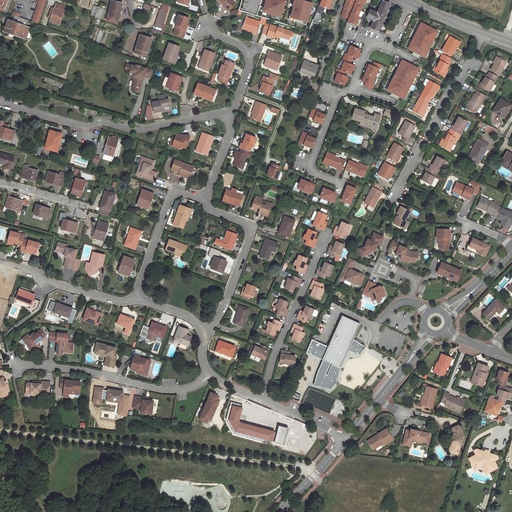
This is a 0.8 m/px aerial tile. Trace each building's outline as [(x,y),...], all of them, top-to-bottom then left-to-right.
[(38,24),(46,0),(45,0),(37,0),(37,3),(38,3),(32,22),(38,24)] [(217,0),(225,6),(225,5),(229,9),(235,3),(233,2),(231,0),(217,0)] [(285,1),(282,0),(265,0),(262,12),(280,17),(285,1)] [(312,4),(298,0),(294,0),(291,10),(292,11),(291,15),(290,15),(288,20),(306,25),(312,4)] [(321,0),(320,5),(324,7),(328,8),(330,0),(321,0)] [(346,0),(343,7),(345,7),(351,10),(353,6),(355,0),(346,0)] [(356,0),(355,0),(353,6),(360,9),(363,2),(356,0)] [(373,20),(370,27),(378,31),(383,19),(390,4),(380,0),(379,0),(379,3),(381,3),(377,12),(370,10),(366,17),(373,20)] [(117,23),(117,20),(121,4),(111,1),(107,20),(117,23)] [(56,3),(54,9),(51,17),(49,21),(59,25),(63,11),(66,12),(67,8),(56,3)] [(318,5),(316,12),(321,14),(324,7),(320,5),(318,5)] [(350,13),(357,16),(360,9),(353,6),(351,10),(350,13)] [(163,25),(167,11),(162,9),(159,9),(154,26),(162,28),(163,25)] [(321,14),(316,12),(313,20),(318,22),(321,14)] [(349,16),(348,18),(347,22),(355,25),(358,17),(357,16),(350,13),(349,16)] [(183,37),(186,29),(184,29),(186,25),(188,19),(178,15),(174,25),(176,26),(173,33),(183,37)] [(15,37),(16,35),(25,38),(29,28),(26,27),(28,21),(19,18),(14,16),(12,22),(7,20),(4,29),(2,28),(1,33),(13,37),(14,37),(15,37)] [(259,23),(259,22),(245,17),(242,28),(252,31),(251,32),(256,33),(259,23)] [(291,32),(265,23),(264,24),(264,27),(268,28),(266,35),(266,36),(274,38),(274,36),(276,37),(276,35),(280,36),(280,37),(285,38),(286,35),(290,37),(291,32)] [(437,31),(420,23),(417,30),(418,31),(413,41),(412,40),(407,48),(413,51),(424,57),(428,49),(427,48),(432,38),(433,39),(437,31)] [(139,36),(138,40),(139,40),(137,48),(134,47),(133,52),(145,56),(151,39),(139,36)] [(455,48),(459,41),(450,37),(442,51),(451,55),(455,48)] [(163,59),(172,62),(175,56),(179,47),(168,43),(163,59)] [(360,50),(350,46),(347,54),(345,53),(342,61),(343,62),(340,70),(345,71),(350,74),(352,69),(353,66),(353,65),(350,64),(353,56),(356,58),(358,54),(360,50)] [(204,50),(202,57),(203,57),(200,68),(208,71),(214,54),(204,50)] [(276,70),(281,56),(268,51),(267,55),(264,65),(276,70)] [(451,58),(443,54),(433,70),(443,76),(446,69),(449,63),(449,62),(451,58)] [(506,62),(497,57),(494,64),(490,70),(499,75),(506,62)] [(314,77),(318,66),(303,60),(299,72),(314,77)] [(409,64),(402,60),(398,68),(399,68),(395,76),(394,75),(386,90),(403,98),(407,90),(406,90),(413,76),(414,76),(418,68),(409,64)] [(233,64),(225,61),(224,63),(223,65),(222,64),(218,75),(219,75),(218,80),(223,82),(225,78),(228,79),(229,74),(228,74),(230,68),(231,69),(233,64)] [(151,78),(153,70),(126,64),(125,70),(130,71),(129,76),(133,77),(132,81),(134,82),(133,87),(135,87),(134,91),(139,92),(142,78),(143,79),(144,76),(151,78)] [(372,66),(368,64),(368,65),(367,68),(366,70),(363,77),(362,81),(365,82),(371,85),(378,68),(372,66)] [(345,71),(340,70),(337,68),(335,72),(337,73),(334,81),(343,85),(345,81),(347,77),(343,75),(345,71)] [(497,76),(489,72),(487,75),(486,75),(482,82),(480,86),(489,91),(497,76)] [(177,91),(181,77),(170,73),(165,87),(177,91)] [(278,76),(270,73),(268,78),(263,76),(261,81),(262,82),(261,85),(259,90),(269,94),(272,86),(271,85),(273,79),(274,80),(276,81),(278,76)] [(429,81),(421,96),(428,100),(430,97),(432,97),(435,90),(438,85),(429,81)] [(202,96),(212,99),(215,90),(197,83),(193,94),(202,97),(202,96)] [(485,96),(477,91),(475,94),(474,94),(470,100),(467,107),(476,112),(485,96)] [(428,100),(421,96),(415,105),(412,103),(409,109),(421,116),(424,111),(428,104),(426,104),(428,100)] [(161,110),(170,108),(168,99),(165,100),(159,101),(151,103),(153,112),(161,110)] [(505,110),(507,111),(510,105),(500,99),(493,111),(501,117),(505,110)] [(266,105),(256,101),(252,112),(253,112),(251,118),(260,121),(266,105)] [(146,121),(152,119),(149,105),(146,106),(144,113),(146,121)] [(320,113),(316,111),(317,110),(312,108),(308,116),(313,118),(312,120),(321,124),(323,119),(325,115),(320,113)] [(376,123),(378,123),(380,116),(374,114),(373,117),(363,114),(364,112),(354,109),(351,118),(360,121),(359,124),(374,129),(376,123)] [(394,112),(386,109),(384,115),(392,118),(394,112)] [(453,125),(450,129),(460,134),(467,122),(459,117),(454,126),(453,125)] [(0,136),(11,140),(14,131),(8,129),(1,127),(2,124),(3,122),(0,120),(0,136)] [(398,134),(404,137),(408,139),(411,133),(410,132),(413,125),(405,121),(398,134)] [(487,125),(484,131),(494,135),(497,129),(487,125)] [(460,134),(450,129),(448,133),(447,132),(443,139),(440,145),(449,150),(456,138),(458,139),(461,135),(460,134)] [(60,138),(61,134),(49,131),(45,148),(57,151),(58,145),(60,138)] [(206,146),(209,147),(213,136),(202,132),(195,151),(203,154),(206,146)] [(307,134),(302,132),(298,143),(312,148),(316,139),(311,137),(307,135),(307,134)] [(189,136),(185,135),(184,136),(179,134),(176,133),(175,136),(172,146),(181,149),(181,147),(185,149),(189,136)] [(241,143),(239,148),(240,148),(248,151),(249,152),(251,147),(252,147),(255,137),(246,134),(244,140),(242,143),(241,143)] [(113,156),(117,140),(108,137),(103,154),(104,154),(113,156)] [(488,145),(478,140),(474,147),(475,148),(469,159),(478,164),(488,145)] [(386,157),(395,162),(398,155),(403,148),(394,143),(386,157)] [(248,151),(240,148),(239,152),(236,150),(233,158),(235,159),(233,166),(242,169),(245,162),(244,161),(248,151)] [(511,171),(511,156),(510,156),(511,154),(506,151),(502,159),(506,161),(503,166),(511,171)] [(335,156),(327,152),(323,163),(341,170),(345,161),(334,157),(335,156)] [(0,163),(4,165),(7,165),(6,167),(11,169),(14,158),(0,153),(0,163)] [(431,164),(429,168),(436,173),(438,174),(445,161),(437,156),(433,165),(431,164)] [(150,166),(152,161),(142,157),(136,175),(153,180),(155,176),(149,174),(150,170),(151,167),(150,166)] [(185,174),(190,176),(193,167),(174,160),(171,169),(178,172),(179,170),(180,171),(180,172),(179,175),(183,176),(185,174)] [(359,164),(348,160),(345,169),(363,177),(367,166),(359,163),(359,164)] [(394,167),(385,162),(378,174),(387,180),(389,176),(394,167)] [(27,179),(30,180),(35,181),(37,171),(28,168),(29,166),(24,164),(20,176),(24,178),(27,179)] [(280,167),(271,164),(270,168),(269,167),(266,176),(276,180),(279,171),(280,167)] [(436,173),(429,168),(427,167),(424,172),(426,172),(421,180),(430,185),(436,174),(436,173)] [(61,186),(64,173),(60,172),(59,175),(48,171),(45,181),(61,186)] [(75,178),(75,180),(71,191),(71,193),(80,195),(83,186),(86,187),(88,182),(75,178)] [(308,182),(301,180),(297,188),(311,194),(315,185),(308,182)] [(481,184),(472,180),(471,184),(473,185),(476,186),(476,187),(479,189),(480,187),(481,184)] [(471,189),(456,182),(452,190),(462,194),(461,196),(469,199),(472,192),(473,189),(471,189)] [(356,189),(347,186),(345,191),(341,200),(350,204),(356,189)] [(381,192),(372,187),(363,203),(368,205),(372,208),(376,200),(381,192)] [(226,189),(223,199),(231,201),(230,203),(238,205),(243,192),(232,188),(231,191),(226,189)] [(331,192),(323,189),(320,197),(333,202),(336,194),(331,192)] [(143,204),(148,206),(150,199),(151,199),(153,194),(142,190),(136,205),(142,207),(143,204)] [(110,210),(115,194),(105,191),(100,208),(110,210)] [(267,216),(271,204),(266,202),(265,206),(260,204),(262,198),(255,196),(251,208),(255,210),(257,207),(259,208),(258,213),(267,216)] [(19,211),(22,202),(19,201),(19,200),(8,197),(5,207),(19,211)] [(497,217),(501,208),(497,206),(498,205),(481,197),(478,205),(487,209),(486,211),(493,215),(493,217),(496,218),(497,217)] [(377,201),(376,200),(372,208),(368,205),(366,208),(371,211),(377,201)] [(48,218),(50,209),(36,205),(33,214),(48,218)] [(191,209),(181,206),(178,215),(176,214),(173,224),(182,228),(186,217),(187,218),(191,209)] [(397,213),(398,213),(399,214),(396,220),(395,219),(392,223),(402,228),(404,225),(406,226),(408,222),(404,220),(409,212),(400,207),(397,213)] [(110,210),(100,208),(98,214),(108,217),(110,210)] [(511,221),(511,213),(501,208),(497,217),(502,219),(500,224),(509,228),(511,221)] [(74,232),(77,223),(67,220),(63,219),(64,218),(66,217),(65,213),(60,212),(58,220),(62,221),(60,229),(74,232)] [(312,225),(321,229),(323,230),(324,228),(325,226),(324,224),(323,223),(324,221),(326,215),(318,212),(312,225)] [(292,228),(294,221),(294,220),(285,217),(282,226),(281,225),(278,233),(288,237),(292,228)] [(98,221),(96,229),(93,237),(93,238),(103,241),(108,224),(98,221)] [(334,229),(334,230),(333,232),(333,234),(340,238),(342,234),(345,235),(349,225),(341,222),(339,228),(338,229),(336,228),(334,229)] [(136,239),(139,231),(130,228),(124,245),(134,249),(138,240),(136,239)] [(310,246),(313,247),(314,244),(314,243),(314,241),(312,240),(313,238),(315,233),(308,229),(303,239),(306,240),(305,244),(310,246)] [(449,249),(449,230),(437,229),(437,239),(438,239),(438,244),(440,244),(440,249),(449,249)] [(21,245),(23,239),(23,238),(18,237),(19,234),(10,231),(8,240),(14,242),(14,243),(21,245)] [(231,249),(237,235),(227,231),(223,241),(216,238),(214,243),(231,249)] [(377,243),(379,245),(383,237),(373,233),(370,240),(367,239),(364,247),(361,248),(363,252),(366,253),(371,252),(371,250),(372,248),(374,248),(377,243)] [(472,238),(469,246),(478,250),(477,252),(485,256),(489,246),(472,238)] [(21,245),(20,250),(25,252),(25,250),(32,252),(36,253),(39,243),(23,239),(21,245)] [(277,243),(265,239),(259,256),(267,259),(270,250),(274,252),(277,243)] [(165,249),(175,252),(183,256),(186,246),(168,240),(165,249)] [(328,250),(327,253),(329,254),(335,257),(337,253),(339,254),(344,244),(336,241),(333,247),(332,249),(331,248),(329,249),(328,250)] [(400,244),(393,241),(390,248),(397,251),(395,254),(402,257),(404,258),(403,260),(408,262),(409,261),(414,261),(417,259),(417,256),(415,254),(412,254),(407,252),(408,250),(405,249),(406,248),(399,245),(400,244)] [(56,250),(62,252),(62,251),(65,252),(64,253),(64,256),(66,257),(64,267),(71,269),(74,258),(76,250),(66,248),(67,245),(57,243),(56,250)] [(478,250),(469,246),(468,245),(466,249),(484,257),(485,256),(477,252),(478,250)] [(214,257),(218,258),(221,251),(210,248),(209,252),(215,254),(214,257)] [(89,276),(97,271),(95,269),(97,268),(102,265),(104,255),(92,252),(90,263),(86,262),(85,268),(89,276)] [(303,266),(304,264),(306,258),(298,255),(294,265),(297,266),(295,270),(303,273),(305,270),(305,269),(305,267),(303,266)] [(131,268),(134,260),(123,256),(118,272),(127,276),(130,268),(131,268)] [(223,271),(226,261),(218,258),(214,257),(214,258),(210,267),(215,269),(223,271)] [(80,260),(74,258),(71,269),(77,270),(80,260)] [(352,264),(346,261),(344,264),(338,278),(343,280),(344,278),(354,283),(355,282),(359,284),(363,276),(363,274),(359,272),(359,273),(350,269),(352,264)] [(324,262),(322,268),(321,270),(319,269),(317,270),(317,271),(316,275),(323,278),(325,274),(328,275),(332,266),(324,262)] [(457,281),(461,270),(441,262),(437,272),(457,281)] [(292,292),(294,286),(295,284),(297,285),(299,284),(299,283),(301,279),(292,276),(291,280),(288,279),(284,288),(292,292)] [(311,284),(311,285),(312,287),(313,288),(312,290),(310,295),(318,299),(322,289),(319,288),(321,284),(313,280),(311,284)] [(375,283),(368,280),(362,293),(364,294),(365,293),(368,292),(370,297),(371,300),(374,299),(375,299),(376,301),(381,299),(380,298),(381,297),(385,295),(382,287),(379,285),(376,286),(373,287),(375,283)] [(252,296),(255,287),(247,284),(245,288),(243,287),(240,295),(248,298),(249,295),(252,296)] [(28,293),(19,289),(15,299),(31,305),(34,295),(29,293),(28,293)] [(278,309),(276,314),(280,315),(284,317),(286,314),(287,312),(286,310),(284,310),(285,308),(287,302),(279,299),(275,308),(278,309)] [(483,314),(488,319),(496,311),(501,315),(502,315),(506,311),(506,310),(504,308),(496,300),(483,314)] [(71,309),(56,303),(53,312),(68,317),(71,309)] [(242,326),(248,309),(239,306),(236,313),(237,313),(234,323),(242,326)] [(305,306),(303,312),(302,313),(300,312),(299,313),(297,316),(296,318),(304,322),(306,318),(309,319),(311,315),(313,309),(305,306)] [(97,325),(101,314),(87,308),(83,320),(97,325)] [(130,329),(134,320),(120,314),(116,324),(130,329)] [(327,346),(311,339),(305,352),(322,360),(316,373),(313,385),(330,390),(333,387),(333,386),(336,381),(325,374),(330,363),(331,364),(340,368),(348,350),(354,353),(360,354),(361,352),(363,349),(364,346),(353,339),(359,324),(341,316),(327,346)] [(273,335),(275,329),(276,328),(278,328),(280,327),(280,326),(282,323),(274,319),(272,323),(269,322),(265,331),(273,335)] [(166,328),(159,325),(152,323),(150,328),(149,329),(148,332),(156,336),(158,336),(161,337),(162,338),(162,337),(166,328)] [(293,327),(292,329),(292,331),(294,331),(293,333),(291,339),(299,342),(303,333),(300,331),(302,328),(294,324),(293,327)] [(148,332),(149,329),(142,326),(139,336),(146,338),(149,343),(153,341),(154,341),(156,336),(148,332)] [(174,338),(169,336),(168,338),(174,340),(187,345),(191,337),(186,335),(185,336),(183,335),(186,329),(179,327),(174,338)] [(21,339),(26,344),(28,344),(29,346),(30,347),(31,347),(32,349),(38,350),(39,345),(37,345),(37,342),(42,338),(41,337),(44,335),(40,330),(34,334),(33,332),(29,336),(27,334),(21,339)] [(49,332),(48,340),(57,341),(56,352),(61,352),(67,352),(67,348),(72,348),(72,342),(66,342),(67,334),(49,332)] [(235,347),(219,341),(215,351),(231,357),(235,347)] [(112,356),(114,348),(106,346),(107,345),(96,343),(93,353),(97,354),(100,358),(102,356),(105,357),(103,365),(112,368),(115,356),(112,356)] [(269,349),(264,347),(263,347),(262,350),(260,349),(254,346),(251,352),(251,354),(264,360),(269,349)] [(140,351),(135,349),(129,369),(135,371),(135,372),(142,374),(144,366),(147,367),(149,360),(138,357),(140,351)] [(295,356),(289,355),(287,355),(287,353),(286,351),(281,351),(281,353),(279,362),(293,364),(295,356)] [(439,373),(444,374),(446,370),(444,369),(446,366),(448,367),(451,358),(441,354),(438,363),(436,362),(434,367),(435,368),(434,372),(439,374),(439,373)] [(336,381),(340,368),(331,364),(330,363),(325,374),(336,381)] [(476,376),(474,383),(482,386),(487,374),(485,373),(488,367),(478,363),(475,372),(478,373),(477,376),(476,376)] [(1,370),(0,370),(0,395),(3,395),(3,397),(8,396),(7,391),(9,391),(7,384),(7,385),(3,385),(3,382),(2,378),(1,378),(1,370)] [(499,379),(497,384),(500,384),(505,386),(506,380),(505,380),(508,373),(499,370),(496,378),(499,379)] [(78,394),(80,382),(59,380),(58,388),(63,389),(62,397),(67,398),(68,393),(78,394)] [(27,382),(26,383),(25,389),(27,391),(30,391),(30,392),(31,393),(35,394),(36,392),(40,393),(48,393),(49,381),(42,381),(42,382),(36,382),(36,381),(32,381),(30,382),(27,382)] [(499,395),(498,400),(503,402),(504,402),(506,397),(507,397),(507,396),(508,393),(511,394),(511,391),(511,388),(505,386),(500,384),(497,395),(499,395)] [(425,397),(422,405),(431,408),(437,389),(426,386),(423,396),(425,397)] [(118,406),(127,408),(129,396),(122,395),(122,392),(107,389),(107,391),(102,389),(100,398),(106,399),(106,400),(115,401),(119,402),(118,406)] [(301,396),(288,391),(286,397),(298,402),(301,396)] [(449,394),(444,392),(441,402),(445,404),(445,405),(449,407),(448,408),(458,412),(460,406),(462,407),(464,402),(457,399),(449,395),(449,394)] [(206,403),(203,409),(198,419),(206,423),(207,419),(210,420),(213,413),(212,413),(215,407),(218,400),(216,399),(218,396),(210,393),(205,403),(206,403)] [(152,400),(148,400),(142,399),(142,397),(134,396),(132,407),(140,408),(139,412),(149,414),(152,400)] [(498,400),(489,397),(485,412),(496,415),(500,405),(502,406),(503,402),(498,400)] [(237,420),(241,408),(242,405),(230,402),(225,419),(233,434),(285,447),(291,426),(277,422),(274,432),(239,423),(237,420)] [(450,448),(453,453),(457,454),(464,435),(461,435),(462,432),(459,424),(451,428),(453,433),(451,437),(453,439),(452,443),(450,448)] [(378,443),(380,445),(383,443),(385,445),(393,439),(385,428),(377,433),(378,434),(367,441),(372,450),(376,447),(375,445),(378,443)] [(411,429),(410,431),(409,435),(405,434),(402,445),(411,447),(412,440),(417,441),(418,439),(423,440),(423,441),(428,443),(430,434),(411,429)] [(484,452),(476,450),(473,451),(476,456),(471,458),(476,468),(481,465),(482,468),(484,466),(487,471),(496,466),(494,461),(498,459),(496,456),(488,453),(484,452)] [(476,468),(471,458),(469,460),(475,471),(482,468),(481,465),(476,468)] [(498,468),(496,466),(487,471),(484,466),(482,468),(486,474),(498,468)]
